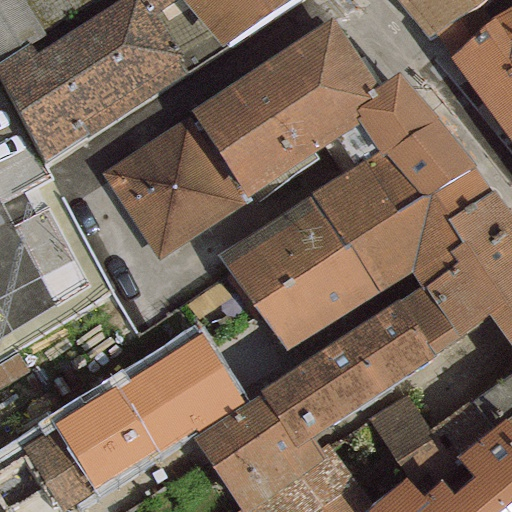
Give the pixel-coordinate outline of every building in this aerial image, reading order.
[(0,0),(0,61),(28,45),(35,55),(49,46),(20,0),(0,0)] [(0,84),(42,163),(185,74),(136,0),(119,0),(98,14),(88,0),(20,0),(49,46),(35,55),(28,45),(0,61),(0,84)] [(290,0),(136,0),(185,74),(225,47),(290,0)] [(392,0),(430,44),(485,0),(392,0)] [(511,6),(491,19),(447,59),(511,147),(511,6)] [(379,84),(332,19),(190,112),(192,116),(247,198),(357,124),(353,120),(358,117),(353,110),(369,100),(365,94),(379,84)] [(472,170),(398,73),(379,84),(365,94),(369,100),(353,110),(358,117),(353,120),(357,124),(379,154),(309,196),(344,245),(472,170)] [(250,202),(247,198),(192,116),(99,173),(155,262),(250,202)] [(344,245),(377,293),(409,273),(419,287),(455,264),(449,255),(464,245),(447,220),(490,190),(472,170),(344,245)] [(511,296),(511,221),(490,190),(447,220),(464,245),(449,255),(455,264),(419,287),(457,339),(487,315),(511,296)] [(344,245),(309,196),(216,256),(284,353),(377,293),(344,245)] [(308,441),(457,339),(419,287),(386,307),(255,395),(294,452),(308,441)] [(511,296),(487,315),(511,351),(511,296)] [(241,404),(192,326),(46,416),(54,428),(94,491),(97,497),(191,438),(241,404)] [(511,414),(511,373),(429,430),(455,459),(511,414)] [(404,394),(365,419),(395,465),(434,440),(404,394)] [(294,452),(255,395),(241,404),(191,438),(240,510),(241,511),(243,511),(321,460),(315,451),(308,441),(294,452)] [(511,511),(511,414),(455,459),(472,478),(453,495),(438,482),(421,497),(404,479),(372,508),(368,511),(511,511)] [(60,511),(61,511),(94,491),(54,428),(21,449),(60,511)] [(325,445),(315,451),(321,460),(243,511),(241,511),(240,510),(236,511),(368,511),(372,508),(325,445)]
